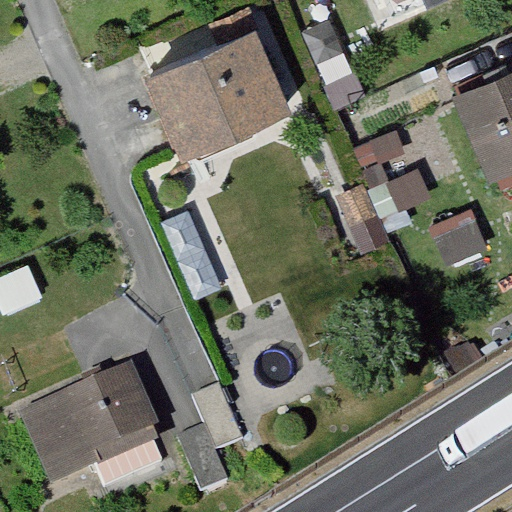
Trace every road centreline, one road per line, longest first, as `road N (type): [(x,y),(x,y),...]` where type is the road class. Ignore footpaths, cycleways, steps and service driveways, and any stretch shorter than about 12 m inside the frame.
road 1 (residential): [(160,319),(29,0)]
road 2 (motorway): [(511,442),(400,511)]
